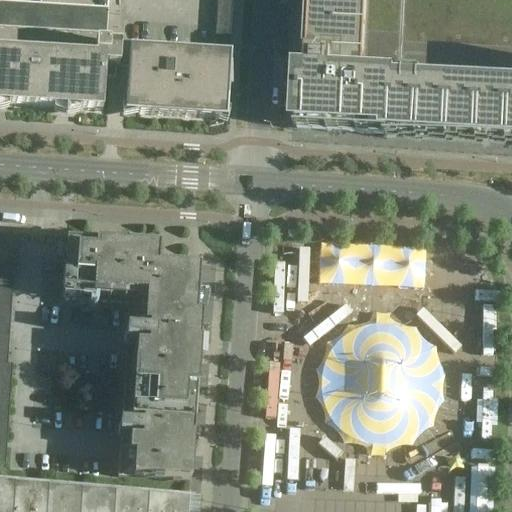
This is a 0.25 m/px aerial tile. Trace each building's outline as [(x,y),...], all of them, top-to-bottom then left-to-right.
[(217,0),(214,52),(228,53),(231,0),(217,0)] [(299,76),(296,127),(327,128),(385,131),(385,135),(511,142),(511,0),(310,0),(307,76),(299,76)] [(108,10),(0,2),(0,28),(106,36),(108,10)] [(0,109),(7,110),(7,107),(54,110),(54,113),(78,114),(78,111),(102,113),(104,79),(115,80),(116,67),(119,68),(121,44),(96,43),(95,62),(0,56),(0,109)] [(124,119),(139,124),(140,116),(208,120),(209,128),(224,125),(228,58),(128,51),(124,119)] [(20,242),(0,240),(0,472),(5,472),(12,366),(7,366),(14,271),(18,272),(20,242)] [(190,484),(201,319),(195,318),(198,272),(157,269),(158,251),(65,245),(61,301),(129,306),(128,329),(137,330),(136,334),(125,333),(124,344),(136,345),(135,349),(126,348),(121,422),(130,422),(130,427),(119,426),(118,437),(129,437),(129,441),(120,441),(118,479),(190,484)] [(0,511),(187,511),(189,498),(194,498),(194,496),(0,483),(0,511)]
